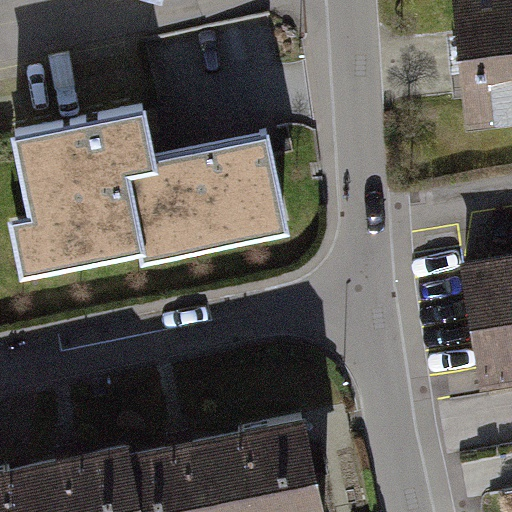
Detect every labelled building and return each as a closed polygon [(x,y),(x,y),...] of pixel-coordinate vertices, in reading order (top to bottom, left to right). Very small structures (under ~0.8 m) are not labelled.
[(511,121),(511,0),(457,0),(470,127),(511,121)] [(163,150),(151,89),(9,115),(27,209),(0,207),(0,221),(12,285),(292,233),(273,130),(163,150)] [(511,254),(464,263),(484,394),(511,389),(511,254)] [(140,511),(326,511),(304,420),(129,453),(140,511)] [(0,468),(0,511),(140,511),(129,453),(127,443),(0,468)]
